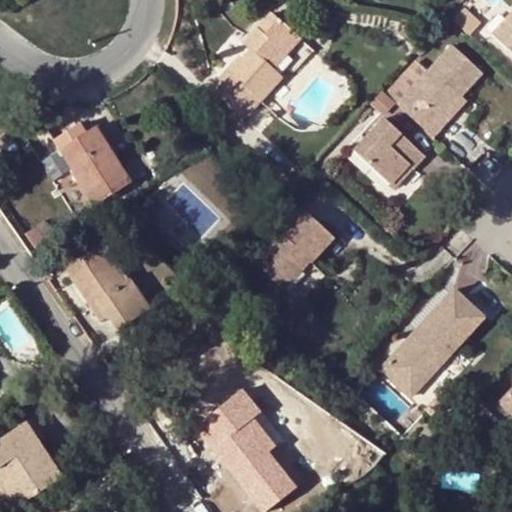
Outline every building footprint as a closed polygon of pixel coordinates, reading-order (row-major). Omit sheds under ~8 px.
[(511,8),(488,34),(511,57),(511,8)] [(210,88),(243,119),(281,78),(272,70),(284,57),(279,52),(294,37),(269,14),(242,44),(249,50),(239,60),(238,59),(210,88)] [(284,57),(299,42),(294,37),(279,52),(284,57)] [(249,50),(242,44),(233,54),(238,59),(239,60),(249,50)] [(450,46),(395,105),(431,139),(443,127),(435,119),(456,98),(478,74),(450,46)] [(435,119),(443,127),(464,105),(456,98),(435,119)] [(381,120),(352,152),(393,191),(423,160),(381,120)] [(60,151),(58,152),(71,173),(93,208),(129,184),(94,129),(60,151)] [(60,151),(52,137),(31,151),(53,184),(71,173),(58,152),(60,151)] [(294,184),(262,154),(247,168),(279,199),(294,184)] [(300,209),(251,263),(277,287),(303,259),(308,263),(309,264),(332,239),(300,209)] [(54,236),(44,221),(25,234),(34,248),(54,236)] [(62,268),(88,306),(95,302),(106,318),(115,331),(147,311),(126,281),(122,284),(111,267),(109,269),(94,248),(62,268)] [(277,287),(282,291),(308,263),(303,259),(277,287)] [(415,331),(446,358),(481,320),(451,292),(415,331)] [(95,302),(88,306),(99,323),(106,318),(95,302)] [(414,392),(446,358),(415,331),(384,365),(414,392)] [(408,398),(414,392),(384,365),(379,370),(408,398)] [(511,389),(500,403),(511,412),(511,389)] [(499,403),(511,415),(511,412),(500,403),(499,403)] [(233,414),(203,437),(212,449),(220,443),(229,455),(241,472),(234,477),(260,511),(262,511),(292,491),(275,469),(268,473),(258,460),(272,450),(250,421),(242,426),(233,414)] [(23,423),(0,438),(0,488),(14,509),(60,477),(23,423)] [(241,472),(229,455),(221,461),(234,477),(241,472)]
